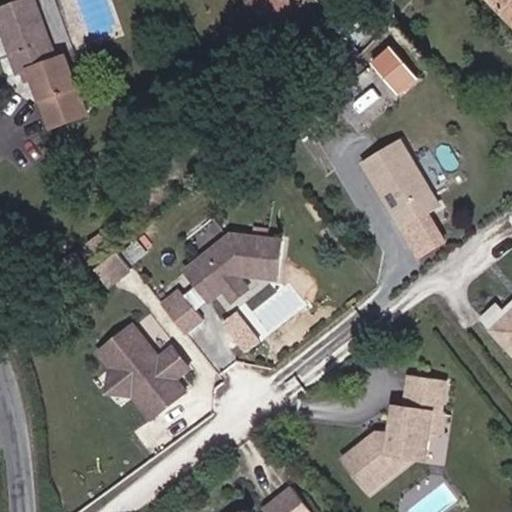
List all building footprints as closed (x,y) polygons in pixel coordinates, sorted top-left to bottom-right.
[(72,64),(45,0),(29,0),(33,9),(10,17),(34,79),(37,76),(44,74),(48,83),(68,137),(105,123),(82,60),(72,64)] [(264,0),(261,5),(286,19),(297,0),(264,0)] [(410,42),(391,58),(417,89),(436,73),(410,42)] [(48,83),(44,74),(37,76),(41,85),(48,83)] [(446,203),(406,141),(370,164),(410,226),(446,203)] [(284,277),(289,239),(239,232),(193,269),(208,288),(212,285),(221,296),(231,288),(247,276),(284,277)] [(127,252),(108,268),(124,287),(143,271),(127,252)] [(240,300),(256,288),(247,276),(231,288),(240,300)] [(221,296),(212,285),(208,288),(217,299),(221,296)] [(209,316),(191,293),(172,307),(191,331),(209,316)] [(511,310),(506,304),(501,297),(485,310),(511,343),(511,310)] [(155,311),(141,322),(162,350),(177,339),(155,311)] [(182,376),(166,357),(139,324),(106,351),(117,365),(140,393),(158,416),(192,389),(182,376)] [(195,365),(179,346),(166,357),(182,376),(195,365)] [(140,393),(117,365),(115,389),(140,393)] [(435,458),(439,431),(442,412),(453,414),(457,383),(420,378),(416,407),(406,406),(402,435),(377,439),(353,459),(379,492),(423,456),(435,458)] [(442,412),(439,431),(450,433),(453,414),(442,412)] [(320,511),(301,486),(286,499),(296,511),(320,511)] [(296,511),(286,499),(273,508),(276,511),(296,511)]
